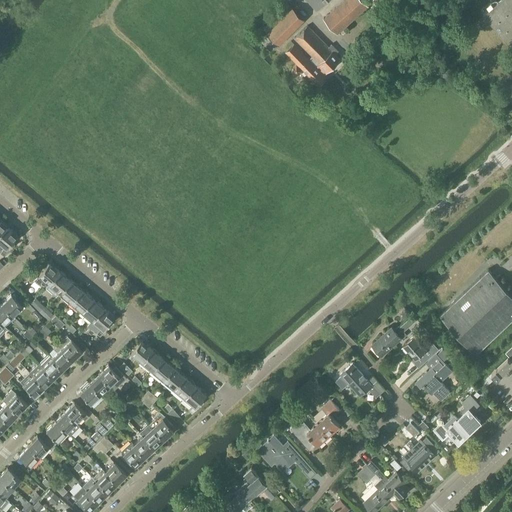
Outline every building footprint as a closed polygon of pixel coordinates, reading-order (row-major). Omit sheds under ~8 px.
[(306,0),(317,11),(328,0),(306,0)] [(337,33),(343,28),(368,5),(363,0),(343,0),(324,18),(337,33)] [(511,0),(499,0),(483,14),(495,27),(499,24),(502,28),(498,31),(510,45),(511,43),(511,0)] [(275,17),(290,32),(304,19),(289,4),(275,17)] [(290,32),(275,17),(263,28),(268,33),(261,39),(272,50),(290,32)] [(318,61),(328,71),(340,59),(307,25),(294,38),(317,61),(318,61)] [(368,36),(368,37),(368,38),(369,38),(369,39),(370,40),(371,40),(372,41),(373,41),(374,41),(375,40),(376,40),(377,39),(377,38),(378,38),(378,37),(378,36),(378,35),(378,34),(377,33),(377,32),(376,31),(375,31),(374,31),(373,31),(372,31),(371,31),(370,32),(369,33),(368,34),(368,35),(368,36)] [(357,44),(356,46),(356,48),(356,50),(358,51),(360,52),(363,52),(365,51),(366,49),(366,47),(366,45),(365,43),(364,42),(362,42),(360,42),(359,42),(357,44)] [(318,61),(317,61),(314,64),(295,44),(286,52),(297,63),(292,67),(292,71),(295,74),(299,73),(303,69),(318,84),(326,76),(324,75),(328,71),(318,61)] [(5,225),(0,231),(0,252),(3,255),(15,244),(11,241),(16,235),(5,225)] [(45,287),(59,271),(49,262),(43,268),(40,265),(30,277),(40,286),(41,284),(45,288),(45,287)] [(488,269),(439,315),(476,354),(511,319),(511,294),(496,277),(495,278),(490,274),(492,272),(488,269)] [(59,271),(45,287),(56,296),(58,293),(70,280),(59,271)] [(81,289),(70,280),(58,293),(70,302),(81,289)] [(81,289),(70,302),(80,311),(91,298),(81,289)] [(11,294),(1,303),(13,315),(22,305),(11,294)] [(30,301),(38,310),(43,306),(34,297),(30,301)] [(102,307),(91,298),(80,311),(91,320),(102,307)] [(1,303),(0,304),(0,320),(3,324),(13,315),(1,303)] [(44,316),(49,311),(45,307),(40,312),(44,316)] [(113,317),(102,307),(91,320),(101,328),(96,333),(99,336),(111,325),(108,322),(113,317)] [(52,315),(49,311),(44,316),(47,320),(52,315)] [(63,323),(60,321),(55,315),(50,320),(58,328),(63,323)] [(66,326),(69,323),(64,318),(60,321),(63,323),(66,326)] [(69,323),(66,326),(72,332),(75,329),(69,323)] [(42,328),(47,333),(50,330),(45,325),(42,328)] [(30,326),(26,329),(32,335),(36,332),(30,326)] [(372,345),(380,355),(400,337),(402,339),(406,335),(398,326),(394,330),(391,327),(372,345)] [(47,333),(42,328),(38,332),(43,337),(47,333)] [(32,335),(26,329),(23,333),(29,339),(32,335)] [(413,336),(403,345),(415,358),(412,360),(418,366),(438,349),(427,337),(424,339),(424,338),(423,339),(419,334),(415,337),(413,336)] [(67,335),(58,344),(72,360),(82,350),(71,339),(67,335)] [(140,360),(151,347),(141,338),(136,344),(132,342),(122,354),(126,357),(131,353),(140,360)] [(23,347),(28,353),(32,349),(26,343),(23,347)] [(8,348),(14,354),(17,350),(11,344),(8,348)] [(58,344),(48,353),(63,369),(72,360),(58,344)] [(511,345),(509,348),(504,353),(507,357),(491,372),(496,378),(511,362),(511,345)] [(28,353),(23,347),(19,351),(25,356),(28,353)] [(162,357),(151,347),(140,360),(151,370),(162,357)] [(9,358),(3,353),(0,355),(0,357),(5,362),(9,358)] [(48,353),(38,362),(42,366),(53,378),(63,369),(48,353)] [(173,366),(162,357),(151,370),(162,379),(173,366)] [(119,365),(127,374),(132,370),(123,361),(119,365)] [(439,361),(415,382),(420,387),(423,385),(431,394),(434,391),(441,400),(449,392),(442,384),(440,382),(453,371),(445,362),(442,365),(439,361)] [(9,362),(5,366),(10,371),(14,367),(9,362)] [(38,362),(29,371),(44,387),(53,378),(42,366),(38,362)] [(342,388),(348,382),(359,395),(371,384),(379,393),(384,389),(376,380),(377,379),(373,375),(368,380),(352,363),(340,373),(341,375),(335,380),(342,388)] [(109,365),(99,374),(110,385),(114,390),(127,377),(116,366),(113,369),(109,365)] [(5,366),(1,370),(9,379),(13,374),(10,371),(5,366)] [(184,375),(173,366),(162,379),(173,388),(184,375)] [(1,370),(0,371),(0,378),(2,380),(5,383),(9,379),(1,370)] [(29,371),(19,380),(23,384),(34,396),(44,387),(29,371)] [(99,374),(89,383),(100,394),(110,385),(99,374)] [(141,381),(135,375),(131,378),(138,385),(141,381)] [(184,375),(173,388),(184,397),(195,384),(184,375)] [(89,383),(79,392),(90,404),(100,394),(89,383)] [(205,393),(195,384),(184,397),(193,405),(188,410),(192,413),(204,402),(201,399),(205,393)] [(12,389),(2,399),(4,400),(18,413),(27,403),(12,389)] [(147,391),(144,396),(149,399),(152,394),(147,391)] [(152,394),(149,399),(153,403),(157,398),(152,394)] [(454,414),(453,415),(469,431),(480,420),(471,411),(478,404),(469,395),(461,403),(465,407),(461,411),(463,413),(458,418),(454,414)] [(149,399),(144,396),(140,400),(149,407),(153,403),(149,399)] [(124,401),(130,407),(134,403),(128,397),(124,401)] [(318,421),(329,434),(340,424),(335,420),(338,417),(336,415),(340,410),(330,399),(321,408),(322,409),(313,417),(317,422),(318,421)] [(0,403),(2,406),(0,408),(0,414),(9,423),(18,413),(4,400),(0,403)] [(65,411),(76,422),(81,417),(84,420),(88,415),(85,413),(86,412),(74,401),(65,411)] [(130,407),(124,401),(121,405),(126,410),(130,407)] [(167,412),(172,408),(168,403),(163,408),(167,412)] [(137,411),(133,407),(129,410),(134,415),(137,411)] [(172,408),(167,412),(176,421),(181,417),(172,408)] [(154,418),(149,423),(152,427),(163,439),(173,430),(171,428),(174,425),(164,415),(159,410),(152,416),(154,418)] [(65,411),(55,420),(67,432),(76,422),(65,411)] [(0,432),(9,423),(0,414),(0,432)] [(100,421),(108,429),(116,421),(111,415),(107,419),(104,416),(100,421)] [(119,418),(121,420),(125,424),(128,420),(123,415),(119,418)] [(469,431),(453,415),(443,425),(441,422),(433,430),(441,439),(448,432),(458,442),(469,431)] [(318,421),(317,422),(311,428),(301,417),(290,427),(310,449),(317,443),(318,444),(329,434),(318,421)] [(67,432),(55,420),(46,430),(50,434),(46,437),(54,444),(57,441),(67,432)] [(108,429),(100,421),(95,425),(98,428),(94,431),(100,437),(108,429)] [(149,423),(139,432),(143,435),(142,436),(154,447),(163,439),(152,427),(149,423)] [(405,427),(413,436),(418,431),(410,423),(405,427)] [(261,446),(258,448),(264,455),(267,458),(270,462),(273,460),(281,468),(293,457),(303,468),(302,470),(310,478),(316,473),(290,444),(287,441),(283,445),(273,434),(264,443),(261,446)] [(54,444),(46,437),(43,441),(37,435),(28,445),(39,456),(48,446),(50,448),(54,444)] [(104,436),(100,440),(109,449),(113,445),(104,436)] [(142,436),(133,444),(144,456),(154,447),(142,436)] [(405,457),(400,461),(412,473),(416,469),(418,471),(440,450),(426,436),(420,442),(419,440),(403,455),(405,457)] [(109,449),(100,440),(93,448),(97,452),(100,448),(105,453),(109,449)] [(129,441),(120,450),(134,465),(144,456),(133,444),(133,445),(129,441)] [(39,456),(28,445),(18,455),(30,466),(39,456)] [(242,453),(248,459),(251,455),(246,449),(242,453)] [(81,455),(76,450),(72,454),(77,459),(81,455)] [(91,458),(86,453),(83,457),(87,462),(91,458)] [(371,460),(367,464),(375,473),(379,469),(380,469),(371,460)] [(69,467),(64,462),(60,465),(65,471),(69,467)] [(105,471),(116,483),(125,473),(114,462),(105,471)] [(367,464),(358,472),(367,481),(369,479),(375,473),(367,464)] [(240,485),(251,497),(262,488),(270,497),(279,489),(267,476),(263,480),(251,466),(245,472),(250,478),(246,481),(240,485)] [(101,467),(92,477),(96,481),(107,492),(116,483),(105,471),(101,467)] [(0,476),(0,477),(12,488),(20,478),(7,468),(0,476)] [(379,469),(375,473),(381,479),(382,480),(384,482),(394,493),(398,499),(409,489),(404,484),(406,482),(395,471),(388,478),(379,469)] [(12,488),(0,477),(0,492),(4,496),(12,488)] [(62,495),(63,495),(67,491),(62,486),(66,483),(62,479),(54,487),(62,495)] [(378,487),(363,502),(372,511),(373,511),(394,493),(384,482),(382,480),(381,479),(375,484),(378,487)] [(96,481),(87,490),(98,501),(107,492),(96,481)] [(82,485),(73,495),(77,499),(89,510),(98,501),(87,490),(82,485)] [(251,497),(240,485),(235,490),(235,491),(232,494),(230,491),(223,497),(235,511),(238,508),(238,509),(240,507),(245,511),(252,505),(248,500),(251,497)] [(220,498),(212,489),(209,486),(206,488),(209,492),(208,492),(216,502),(220,498)] [(50,489),(44,496),(53,504),(59,497),(50,489)] [(31,497),(35,500),(40,495),(36,492),(31,497)] [(334,510),(332,511),(344,511),(348,508),(347,508),(349,506),(340,498),(339,499),(331,507),(334,510)] [(22,507),(26,510),(32,504),(28,501),(22,507)] [(38,501),(33,507),(37,511),(43,504),(38,501)]
